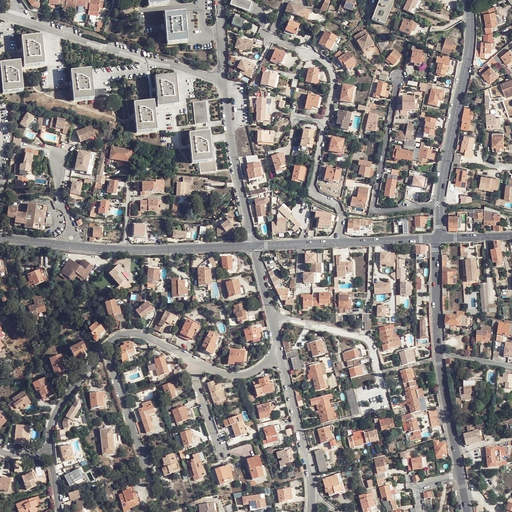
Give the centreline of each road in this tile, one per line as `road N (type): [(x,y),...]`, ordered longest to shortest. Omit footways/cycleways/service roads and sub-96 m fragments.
road 1 (tertiary): [(0,237),(112,249),(252,245)]
road 2 (residential): [(218,0),(228,133),(252,245)]
road 3 (tertiary): [(469,0),(469,47),(439,203)]
road 4 (residential): [(439,203),(373,208),(398,78)]
road 5 (residential): [(280,357),(308,463),(309,511)]
road 6 (residential): [(338,242),(338,204),(312,187),(325,123)]
road 7 (residential): [(104,346),(53,415),(49,452)]
road 8 (tertiary): [(459,474),(439,353)]
